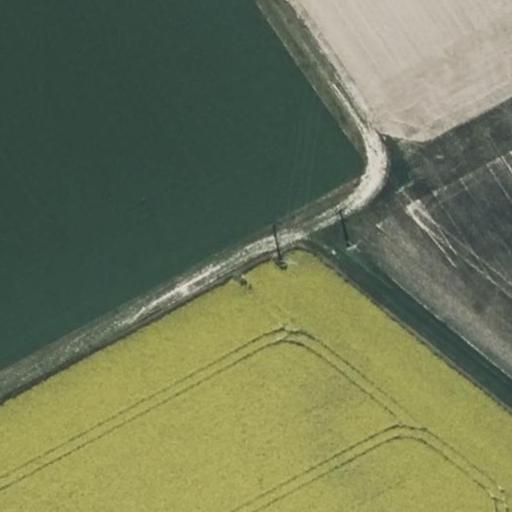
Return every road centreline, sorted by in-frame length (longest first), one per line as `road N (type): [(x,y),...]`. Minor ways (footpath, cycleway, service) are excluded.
road 1 (track): [(305,226),(0,388)]
road 2 (track): [(280,0),(378,155),(364,191),(305,226)]
road 3 (track): [(305,226),(511,394)]
